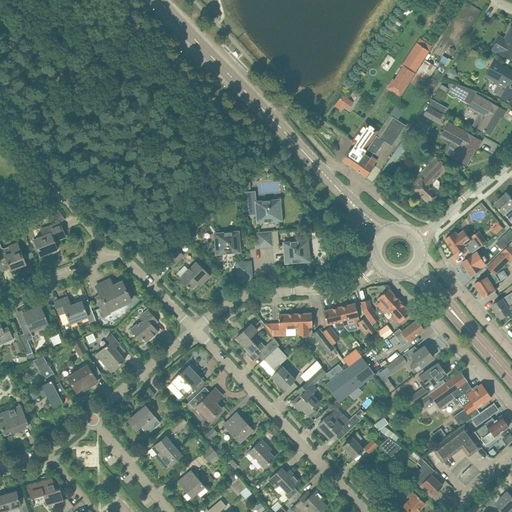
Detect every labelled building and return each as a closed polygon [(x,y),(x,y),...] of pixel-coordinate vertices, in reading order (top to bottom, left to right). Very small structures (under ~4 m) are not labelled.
[(511,26),(511,27),(501,46),(496,43),(492,49),(506,57),(503,61),(507,64),(511,54),(511,26)] [(419,38),(416,42),(428,50),(431,46),(419,38)] [(419,85),(433,64),(425,59),(411,80),(419,85)] [(511,71),(506,68),(493,61),(484,76),(497,83),(492,92),(501,97),(511,103),(511,71)] [(413,73),(403,67),(394,80),(393,79),(387,87),(399,95),(413,73)] [(453,79),(457,75),(455,69),(450,68),(446,72),(448,78),(453,79)] [(451,84),(447,93),(458,99),(464,87),(458,85),(451,84)] [(469,105),(467,106),(475,111),(479,113),(472,125),(477,127),(481,130),(490,134),(496,122),(494,120),(497,115),(500,116),(502,117),(505,111),(496,106),(491,103),(482,98),(474,94),(469,105)] [(337,101),(343,105),(347,99),(341,95),(337,101)] [(431,99),(429,104),(446,111),(448,107),(431,99)] [(360,164),(356,170),(365,176),(376,160),(370,156),(373,152),(375,154),(384,141),(392,146),(405,125),(397,119),(406,106),(398,101),(368,148),(364,153),(358,162),(360,164)] [(449,145),(457,150),(453,157),(466,164),(473,152),(470,150),(473,145),(478,147),(481,141),(447,122),(440,136),(450,142),(449,145)] [(342,160),(356,170),(360,164),(358,162),(364,153),(366,150),(364,149),(377,130),(369,125),(363,132),(360,130),(352,142),(354,143),(349,151),(349,150),(342,160)] [(395,164),(409,144),(403,140),(389,160),(395,164)] [(437,193),(436,192),(439,188),(439,182),(435,178),(446,167),(435,156),(434,157),(431,154),(426,159),(429,162),(418,175),(415,173),(407,181),(413,186),(412,187),(428,203),(437,193)] [(279,199),(256,201),(255,191),(244,192),(246,212),(256,211),(257,222),(281,220),(278,220),(276,200),(279,200),(279,199)] [(511,198),(508,193),(495,203),(504,213),(511,220),(511,219),(511,198)] [(47,210),(56,223),(41,229),(44,236),(34,240),(40,255),(57,249),(53,241),(57,240),(65,237),(59,222),(65,219),(56,207),(47,210)] [(497,226),(492,230),(496,235),(503,229),(498,222),(496,224),(497,226)] [(455,231),(445,239),(456,254),(465,247),(470,254),(479,248),(486,243),(479,234),(478,232),(470,238),(464,230),(458,234),(455,231)] [(511,232),(510,230),(501,238),(506,244),(511,237),(511,232)] [(216,254),(240,252),(238,231),(214,233),(214,234),(217,234),(219,253),(216,254)] [(265,247),(273,246),(271,231),(264,232),(265,247)] [(257,247),(265,247),(264,232),(256,232),(257,247)] [(285,263),(309,261),(309,260),(306,261),(304,241),(307,241),(307,240),(283,242),(285,263)] [(17,243),(9,246),(3,248),(2,248),(0,243),(0,260),(6,258),(10,270),(25,264),(17,243)] [(511,245),(511,244),(488,266),(493,271),(474,283),(483,298),(496,290),(493,285),(500,280),(495,273),(509,260),(511,262),(511,245)] [(183,255),(177,250),(166,261),(172,267),(183,255)] [(463,263),(460,264),(464,270),(467,268),(471,275),(480,270),(481,268),(487,264),(479,251),(473,255),(471,256),(462,262),(463,263)] [(252,276),(251,261),(236,262),(237,277),(252,276)] [(180,278),(191,289),(201,278),(204,281),(209,276),(196,262),(180,278)] [(100,295),(95,297),(104,316),(110,313),(109,311),(131,300),(122,281),(113,286),(109,279),(95,286),(100,295)] [(388,288),(377,298),(388,310),(399,300),(388,288)] [(500,300),(492,305),(501,319),(509,313),(511,312),(511,311),(511,310),(511,302),(507,295),(503,298),(500,300)] [(96,321),(88,299),(71,306),(68,297),(54,302),(58,314),(64,312),(69,323),(87,316),(89,322),(95,320),(95,322),(96,321)] [(373,309),(371,309),(368,300),(360,302),(362,310),(366,316),(372,325),(379,318),(373,309)] [(397,320),(399,322),(410,312),(399,300),(388,310),(393,315),(391,317),(395,322),(397,320)] [(355,320),(359,319),(355,303),(339,307),(342,320),(343,326),(356,323),(355,320)] [(24,333),(19,335),(26,354),(32,352),(27,340),(33,338),(30,332),(48,325),(41,305),(22,312),(26,321),(20,323),(24,333)] [(342,320),(339,307),(323,311),(326,324),(342,320)] [(156,319),(148,309),(138,317),(141,320),(130,329),(139,341),(142,338),(142,339),(143,338),(146,342),(158,332),(151,323),(156,319)] [(308,327),(312,327),(311,313),(295,314),(295,327),(296,332),(297,335),(308,334),(308,327)] [(286,335),(285,328),(295,327),(295,314),(278,314),(279,323),(265,324),(272,336),(286,335)] [(383,340),(372,325),(366,316),(357,323),(367,336),(374,331),(382,341),(383,340)] [(393,333),(402,346),(424,329),(416,320),(401,331),(399,328),(393,333)] [(0,343),(13,339),(8,326),(2,328),(0,322),(0,343)] [(265,346),(253,333),(257,330),(251,324),(244,330),(245,331),(242,333),(241,332),(236,338),(249,353),(247,355),(252,360),(258,355),(259,356),(262,353),(266,357),(270,353),(277,346),(279,344),(274,338),(265,346)] [(388,324),(378,331),(385,339),(394,332),(388,324)] [(340,338),(330,326),(322,332),(332,344),(340,338)] [(347,365),(332,344),(322,332),(319,328),(312,334),(327,353),(332,350),(345,366),(347,365)] [(80,339),(79,339),(82,344),(101,335),(101,334),(102,334),(99,329),(80,339)] [(23,350),(16,331),(13,333),(16,341),(12,343),(16,353),(23,350)] [(96,355),(100,359),(99,360),(104,366),(105,365),(110,372),(121,363),(120,361),(123,358),(124,360),(125,359),(115,348),(119,344),(111,334),(107,338),(111,342),(96,355)] [(78,356),(86,351),(82,344),(79,339),(70,344),(78,356)] [(277,346),(270,353),(280,364),(287,357),(288,357),(277,346)] [(420,366),(420,367),(433,358),(429,352),(430,350),(427,346),(424,346),(411,355),(416,361),(410,366),(413,371),(420,366)] [(349,366),(361,356),(362,356),(358,351),(354,354),(354,353),(345,360),(349,366)] [(41,353),(32,359),(40,372),(49,366),(41,353)] [(271,376),(284,390),(295,379),(280,364),(270,353),(266,357),(263,360),(264,360),(264,359),(276,371),(271,376)] [(325,384),(339,402),(375,374),(361,356),(349,366),(325,384)] [(406,362),(401,356),(387,366),(392,373),(406,362)] [(318,360),(301,375),(306,380),(323,365),(318,360)] [(423,387),(409,397),(414,405),(419,401),(442,384),(438,380),(441,378),(446,374),(447,372),(444,368),(442,369),(437,363),(429,369),(424,373),(425,373),(418,378),(422,383),(420,384),(423,387)] [(183,395),(184,396),(203,378),(203,377),(201,378),(193,370),(195,369),(190,364),(171,382),(171,383),(173,381),(185,394),(183,395)] [(87,365),(67,378),(71,383),(76,392),(89,384),(90,386),(97,381),(94,376),(92,373),(87,365)] [(325,373),(320,368),(295,391),(296,392),(300,395),(299,396),(291,403),(292,404),(294,404),(298,408),(298,410),(299,411),(302,408),(307,413),(307,414),(310,417),(316,411),(314,408),(314,407),(312,406),(317,401),(316,401),(310,394),(315,390),(316,390),(312,385),(325,373)] [(457,399),(465,393),(472,389),(467,382),(468,380),(466,377),(463,377),(460,372),(429,394),(439,409),(454,398),(456,400),(457,399)] [(42,386),(30,393),(34,401),(46,395),(53,408),(62,403),(50,380),(41,385),(42,386)] [(476,385),(472,389),(465,393),(457,399),(464,409),(453,417),(460,426),(471,419),(468,414),(490,398),(481,384),(477,387),(476,385)] [(210,392),(205,387),(188,402),(194,408),(196,407),(209,420),(221,409),(215,403),(221,397),(214,389),(210,392)] [(419,401),(423,408),(433,401),(429,394),(419,401)] [(136,432),(142,428),(142,429),(143,428),(147,433),(146,433),(147,434),(160,423),(145,404),(144,404),(144,405),(138,411),(140,413),(138,414),(136,412),(133,415),(132,414),(131,415),(132,416),(127,420),(136,432)] [(27,426),(28,426),(20,406),(0,413),(0,424),(4,435),(11,433),(11,434),(27,428),(27,426)] [(365,412),(369,418),(375,413),(371,407),(365,412)] [(340,415),(335,409),(318,425),(330,438),(336,432),(341,438),(348,431),(361,420),(355,414),(348,420),(342,414),(340,415)] [(471,419),(476,426),(490,416),(485,409),(471,419)] [(252,429),(237,413),(224,425),(239,441),(252,429)] [(187,422),(181,415),(168,426),(174,433),(187,422)] [(493,421),(492,418),(474,431),(480,439),(484,444),(486,444),(493,439),(494,437),(508,426),(507,425),(509,424),(505,419),(504,420),(501,416),(493,421)] [(474,437),(464,424),(432,449),(441,461),(453,451),(455,452),(461,447),(468,456),(481,447),(474,437)] [(202,438),(210,446),(211,445),(212,447),(215,444),(211,440),(218,433),(213,427),(202,438)] [(353,439),(352,437),(343,446),(354,458),(363,449),(357,443),(362,438),(358,434),(353,439)] [(155,454),(166,468),(181,455),(165,436),(148,451),(153,456),(155,454)] [(378,446),(386,453),(396,443),(387,437),(378,446)] [(267,446),(261,439),(248,451),(264,468),(274,458),(265,448),(267,446)] [(378,446),(373,441),(365,449),(370,454),(378,446)] [(211,445),(210,446),(201,454),(208,462),(212,459),(214,462),(219,458),(217,455),(218,454),(212,447),(211,445)] [(286,473),(281,467),(268,480),(275,488),(279,484),(287,492),(286,493),(285,495),(288,498),(289,499),(297,491),(293,486),(300,480),(289,469),(286,473)] [(191,470),(177,481),(191,498),(205,487),(191,470)] [(431,497),(442,486),(426,471),(416,481),(431,497)] [(52,477),(26,484),(30,497),(43,493),(46,505),(57,502),(57,504),(60,507),(56,511),(66,511),(73,506),(67,498),(63,500),(59,488),(55,490),(52,477)] [(232,484),(240,493),(245,499),(252,493),(238,478),(230,485),(232,484)] [(0,511),(6,511),(6,510),(20,506),(16,490),(3,494),(2,491),(0,491),(0,511)] [(304,494),(299,498),(300,500),(295,505),(301,511),(309,511),(311,510),(312,511),(320,511),(326,506),(321,501),(323,499),(316,490),(308,498),(304,494)] [(408,511),(416,511),(425,503),(413,491),(408,497),(410,499),(403,506),(408,511)] [(511,511),(511,496),(507,492),(496,503),(504,511),(511,511)] [(392,511),(396,511),(401,508),(390,495),(383,501),(392,511)] [(220,511),(226,506),(220,500),(207,511),(208,511),(220,511)]
